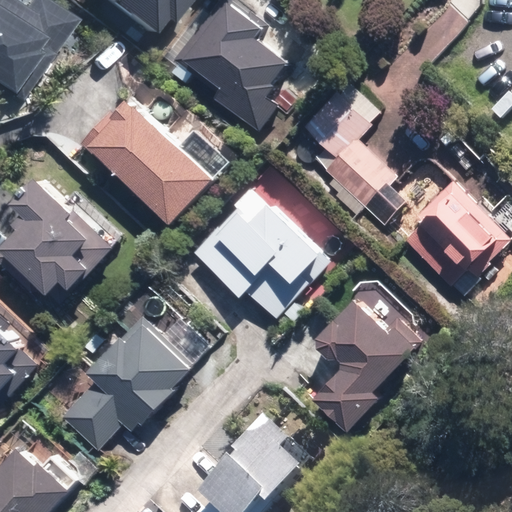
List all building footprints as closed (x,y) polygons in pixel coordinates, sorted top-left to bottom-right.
[(0,0),(0,79),(25,96),(80,13),(60,0),(27,0),(26,3),(20,0),(0,0)] [(120,0),(157,28),(169,12),(177,18),(190,0),(120,0)] [(239,0),(234,0),(186,54),(268,128),(293,100),(281,89),(308,58),(275,29),(281,23),(255,0),(247,0),(244,4),(239,0)] [(390,110),(356,77),(313,121),(348,156),(333,171),(351,189),(343,197),(362,216),(372,205),(393,226),(419,200),(400,181),(405,175),(365,136),(390,110)] [(118,129),(109,120),(88,142),(122,177),(129,170),(181,223),(232,173),(227,168),(239,156),(208,126),(196,138),(153,94),(118,129)] [(80,274),(90,283),(131,238),(58,170),(31,198),(41,207),(29,221),(34,226),(17,243),(66,289),(80,274)] [(511,242),(511,231),(464,177),(425,212),(432,219),(415,233),(463,286),(511,242)] [(206,249),(255,294),(259,289),(288,315),(346,252),(285,196),(280,202),(263,187),(206,249)] [(396,392),(390,386),(437,339),(410,312),(402,320),(373,291),(328,337),(355,364),(326,394),(361,428),(396,392)] [(0,376),(17,393),(54,353),(13,313),(15,310),(3,298),(0,301),(0,376)] [(142,427),(152,417),(156,421),(191,387),(188,383),(208,364),(164,318),(144,337),(139,333),(103,367),(109,374),(70,412),(105,449),(135,420),(142,427)] [(275,511),(323,466),(303,446),(310,439),(286,414),(228,469),(234,475),(217,491),(225,499),(212,511),(275,511)] [(70,446),(53,430),(0,483),(0,511),(62,511),(61,511),(98,473),(70,446)]
